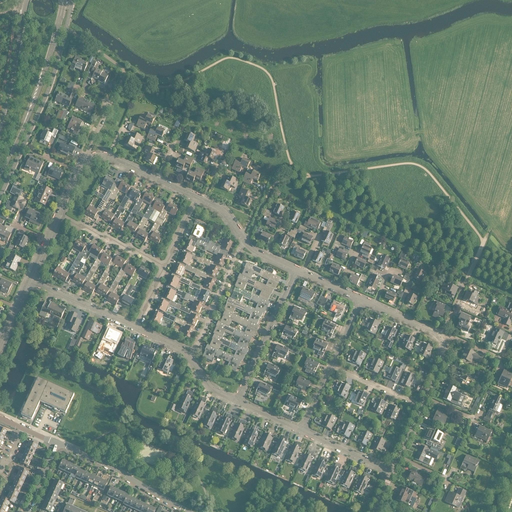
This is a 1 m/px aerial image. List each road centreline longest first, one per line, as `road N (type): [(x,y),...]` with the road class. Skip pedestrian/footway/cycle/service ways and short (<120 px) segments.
road 1 (secondary): [(0,175),(25,127),(61,8)]
road 2 (residential): [(237,401),(296,270)]
road 3 (residential): [(183,511),(57,443)]
road 4 (residential): [(192,357),(242,237)]
road 5 (secondary): [(26,0),(0,124)]
